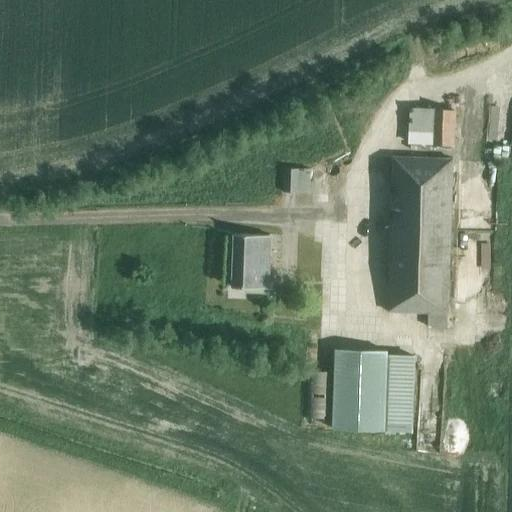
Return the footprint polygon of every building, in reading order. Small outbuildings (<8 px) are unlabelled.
[(434,147),(454,147),(455,111),(434,110),(434,147)] [(447,314),(453,160),(393,157),(388,312),(429,313),(428,327),(446,328),(447,314)] [(284,168),(283,193),(297,193),(307,194),(308,169),(298,169),(284,168)] [(245,295),(268,297),(270,236),(234,235),(232,287),(246,287),(245,295)] [(511,293),(490,293),(490,307),(511,308),(511,293)] [(414,357),(386,356),(386,351),(335,350),(332,429),(411,432),(414,357)] [(306,420),(329,421),(331,371),(308,371),(306,420)]
